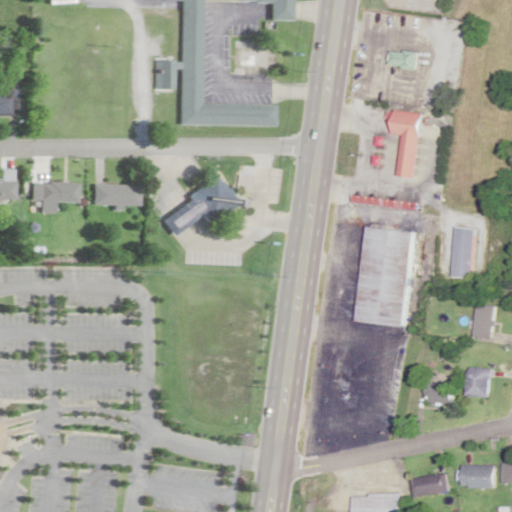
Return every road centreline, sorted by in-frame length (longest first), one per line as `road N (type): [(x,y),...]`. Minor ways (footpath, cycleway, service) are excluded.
road 1 (secondary): [(271,511),(339,0)]
road 2 (residential): [(320,148),(0,149)]
road 3 (residential): [(278,464),(511,424)]
